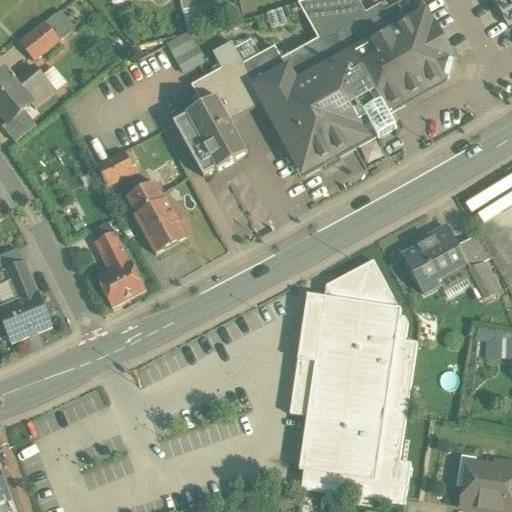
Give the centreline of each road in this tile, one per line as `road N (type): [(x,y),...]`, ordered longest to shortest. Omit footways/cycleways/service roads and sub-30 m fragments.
road 1 (secondary): [(511,137),(325,242),(100,353)]
road 2 (residential): [(0,175),(100,353)]
